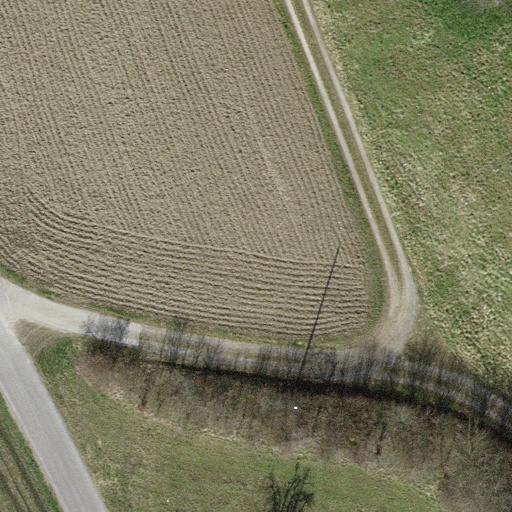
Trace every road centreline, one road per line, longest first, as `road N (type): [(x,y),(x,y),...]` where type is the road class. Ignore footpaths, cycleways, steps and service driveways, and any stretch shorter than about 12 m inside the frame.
road 1 (track): [(413,389),(0,298)]
road 2 (track): [(413,389),(404,295),(302,0)]
road 3 (unclassified): [(80,511),(0,350)]
